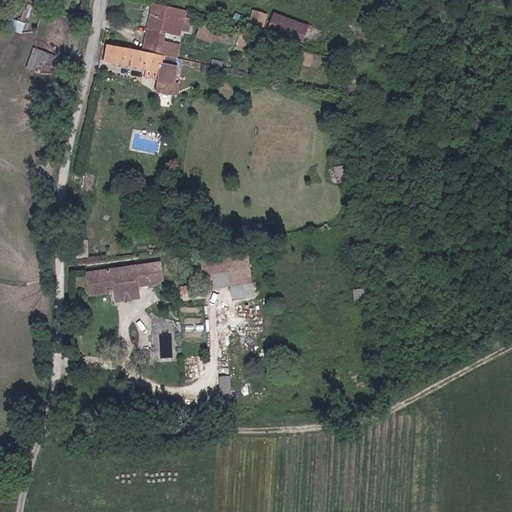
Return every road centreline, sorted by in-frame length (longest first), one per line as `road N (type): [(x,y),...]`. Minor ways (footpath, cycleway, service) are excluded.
road 1 (unclassified): [(20,511),(53,415),(61,249),(99,0)]
road 2 (track): [(511,349),(371,407),(239,427),(53,415)]
